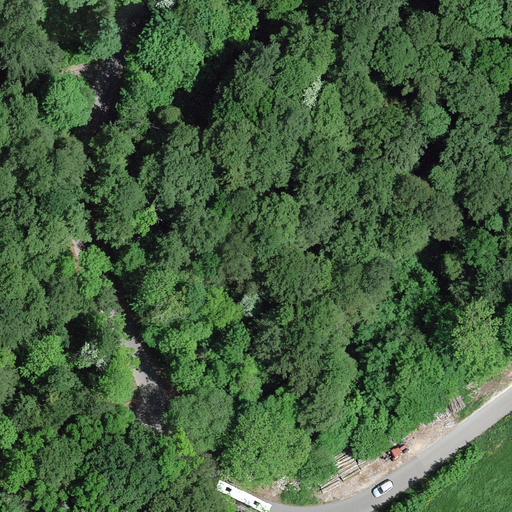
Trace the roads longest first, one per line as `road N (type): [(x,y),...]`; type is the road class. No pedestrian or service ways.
road 1 (tertiary): [(267,511),(209,476),(184,447),(108,302),(86,239),(86,148),(135,0)]
road 2 (tertiary): [(511,404),(348,511)]
